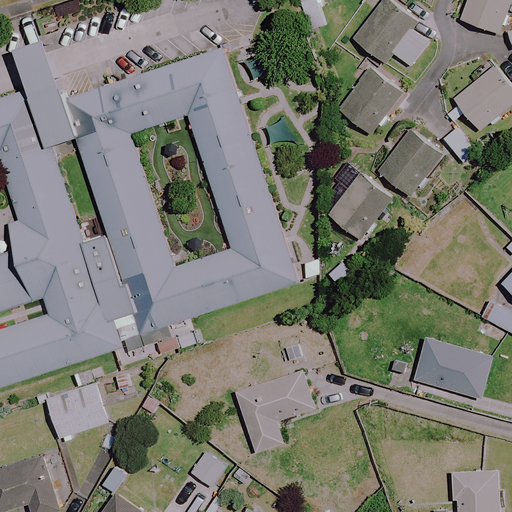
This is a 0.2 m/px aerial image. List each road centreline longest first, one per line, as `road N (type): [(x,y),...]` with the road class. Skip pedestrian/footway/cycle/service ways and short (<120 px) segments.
road 1 (unknown): [(324,387),(377,389),(511,423)]
road 2 (residential): [(438,0),(450,47),(418,89),(426,112)]
